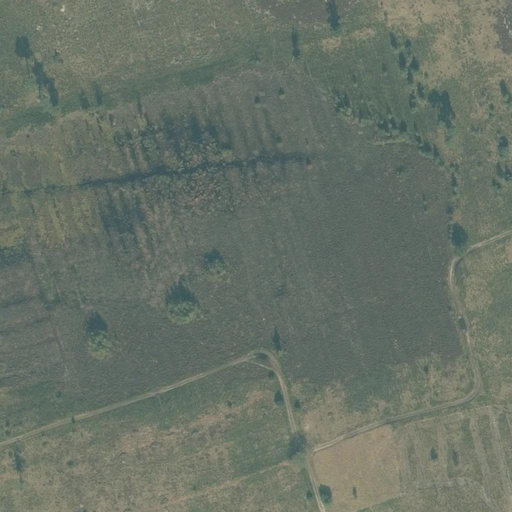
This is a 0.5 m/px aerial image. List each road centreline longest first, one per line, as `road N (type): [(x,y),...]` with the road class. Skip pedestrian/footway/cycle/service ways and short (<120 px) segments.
road 1 (track): [(0,447),(266,354),(305,455)]
road 2 (track): [(305,455),(367,428),(472,400),(481,386),(450,283),(456,257),(511,236)]
